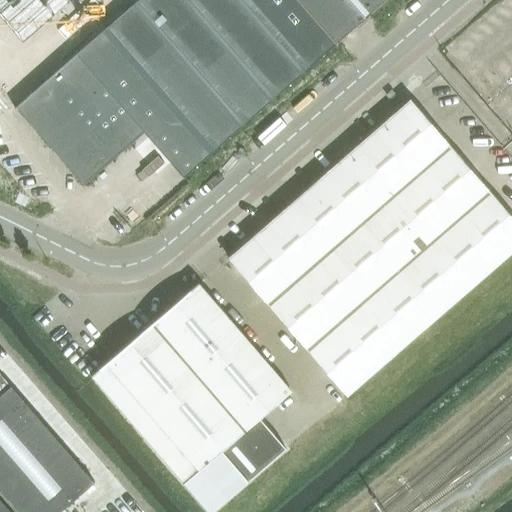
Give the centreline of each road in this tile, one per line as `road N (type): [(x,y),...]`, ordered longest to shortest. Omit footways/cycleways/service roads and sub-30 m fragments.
road 1 (tertiary): [(0,217),(107,266),(148,259),(450,0)]
road 2 (track): [(344,511),(511,372)]
